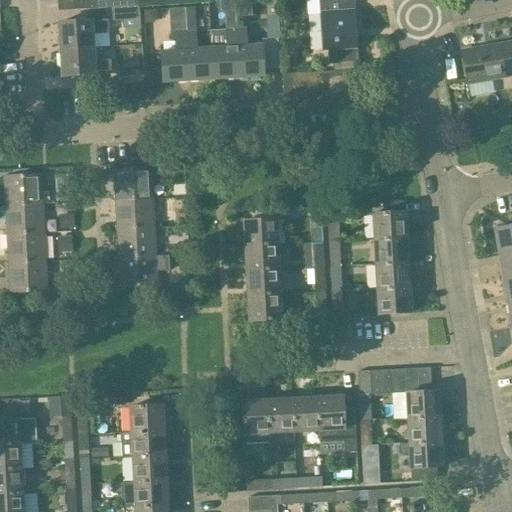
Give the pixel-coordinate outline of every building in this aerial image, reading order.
[(74,0),(75,9),(108,7),(107,0),(74,0)] [(219,0),(219,28),(233,28),(232,0),(219,0)] [(354,0),(318,0),(322,50),(328,50),(329,64),(359,62),(354,0)] [(112,8),(113,21),(140,20),(139,6),(112,8)] [(163,82),(188,81),(185,33),(187,33),(185,8),(173,9),(169,9),(171,40),(176,40),(176,51),(161,52),(163,82)] [(60,23),(61,50),(95,48),(94,35),(111,34),(110,20),(60,23)] [(246,29),(236,30),(238,78),(264,76),(262,46),(247,47),(246,29)] [(211,32),(212,49),(213,79),(238,78),(236,30),(211,32)] [(185,33),(188,81),(213,79),(212,49),(197,50),(196,33),(187,33),(185,33)] [(511,43),(463,52),(465,65),(469,84),(511,76),(511,43)] [(95,48),(61,50),(63,76),(113,74),(112,61),(96,61),(95,48)] [(144,70),(116,72),(117,86),(144,84),(144,70)] [(343,71),(344,95),(357,94),(355,70),(343,71)] [(344,95),(343,71),(330,72),(332,96),(344,95)] [(332,96),(330,72),(318,73),(320,97),(332,96)] [(308,97),(307,73),(295,74),(296,98),(308,97)] [(320,97),(318,73),(307,73),(308,97),(320,97)] [(296,98),(295,74),(282,75),(284,99),(296,98)] [(114,171),(116,201),(154,199),(152,169),(114,171)] [(6,206),(44,204),(42,175),(4,177),(6,206)] [(118,229),(155,227),(154,199),(116,201),(118,229)] [(45,233),(44,204),(6,206),(8,235),(45,233)] [(374,215),(375,240),(408,238),(407,213),(374,215)] [(495,230),(500,256),(511,253),(511,216),(508,218),(510,227),(495,230)] [(314,235),(324,234),(323,218),(313,218),(314,235)] [(245,222),(246,247),(279,246),(278,220),(245,222)] [(341,243),(341,226),(329,227),(330,243),(341,243)] [(118,229),(119,258),(157,256),(155,227),(118,229)] [(47,262),(45,233),(8,235),(9,264),(47,262)] [(375,240),(377,265),(410,263),(408,238),(375,240)] [(324,244),(314,244),(315,260),(325,260),(324,244)] [(246,247),(248,272),(281,271),(279,246),(246,247)] [(330,251),(331,268),(342,267),(342,251),(330,251)] [(511,253),(500,256),(505,280),(511,278),(511,253)] [(159,286),(158,271),(170,271),(169,255),(157,256),(119,258),(121,288),(159,286)] [(48,291),(47,262),(9,264),(11,293),(48,291)] [(410,263),(377,265),(378,290),(411,288),(410,263)] [(326,268),(315,269),(316,285),(326,285),(326,268)] [(248,272),(249,297),(282,295),(281,271),(248,272)] [(343,292),(343,275),(332,276),(332,292),(343,292)] [(177,281),(177,290),(177,292),(190,292),(190,281),(188,281),(177,281)] [(413,313),(411,288),(378,290),(380,315),(413,313)] [(327,293),(316,293),(317,310),(328,309),(327,293)] [(282,295),(249,297),(250,322),(283,321),(282,295)] [(344,317),(344,300),(333,301),(334,318),(344,317)] [(419,370),(421,393),(433,392),(432,369),(419,370)] [(397,394),(407,394),(409,394),(408,370),(395,371),(397,394)] [(408,370),(409,394),(421,393),(419,370),(408,370)] [(384,395),(397,394),(395,371),(383,372),(384,395)] [(372,396),(371,372),(359,373),(360,396),(372,396)] [(383,372),(371,372),(372,396),(384,395),(383,372)] [(421,393),(409,394),(407,394),(409,419),(442,417),(440,392),(433,392),(421,393)] [(319,399),(321,431),(322,443),(347,441),(347,453),(356,453),(359,453),(358,429),(355,429),(346,429),(345,408),(344,397),(340,397),(340,393),(326,394),(327,398),(319,399)] [(295,400),(296,432),(321,431),(319,399),(295,400)] [(271,434),(296,432),(295,400),(270,401),(271,434)] [(271,434),(270,401),(244,403),(247,443),(272,442),(271,434)] [(362,422),(373,421),(372,405),(361,405),(362,422)] [(133,433),(166,431),(164,406),(131,407),(133,432),(133,433)] [(63,435),(72,435),(71,417),(62,417),(63,435)] [(443,441),(442,417),(409,419),(410,443),(443,441)] [(79,436),(88,436),(87,418),(78,419),(79,436)] [(0,446),(21,446),(37,445),(36,419),(20,420),(0,421),(0,446)] [(374,429),(362,430),(363,446),(375,445),(374,429)] [(134,458),(167,455),(166,431),(133,433),(133,432),(122,433),(121,433),(122,458),(134,458)] [(412,470),(436,468),(445,468),(443,441),(410,443),(410,445),(400,446),(400,457),(411,456),(412,470)] [(63,443),(64,460),(74,459),(73,443),(63,443)] [(80,461),(90,460),(89,444),(79,445),(80,461)] [(0,471),(23,470),(21,446),(0,446),(0,471)] [(134,458),(135,482),(168,480),(167,455),(134,458)] [(65,484),(75,483),(74,467),(65,468),(65,484)] [(81,486),(91,485),(90,469),(80,469),(81,486)] [(0,495),(24,494),(23,470),(0,471),(0,495)] [(307,478),(308,488),(324,487),(323,477),(307,478)] [(282,479),(283,489),(299,488),(298,478),(282,479)] [(274,479),(257,480),(258,491),(274,490),(274,479)] [(168,480),(135,482),(137,507),(169,505),(168,480)] [(402,489),(403,499),(419,498),(419,488),(402,489)] [(394,499),(393,489),(377,490),(377,500),(394,499)] [(66,492),(67,508),(77,508),(76,492),(66,492)] [(336,493),(336,502),(353,502),(352,492),(336,493)] [(82,510),(93,510),(92,493),(82,494),(82,510)] [(327,493),(311,494),(311,504),(328,503),(327,493)] [(0,511),(24,511),(24,494),(0,495),(0,511)] [(303,494),(286,495),(287,505),(303,504),(303,494)] [(250,498),(250,511),(273,510),(273,496),(250,498)]
